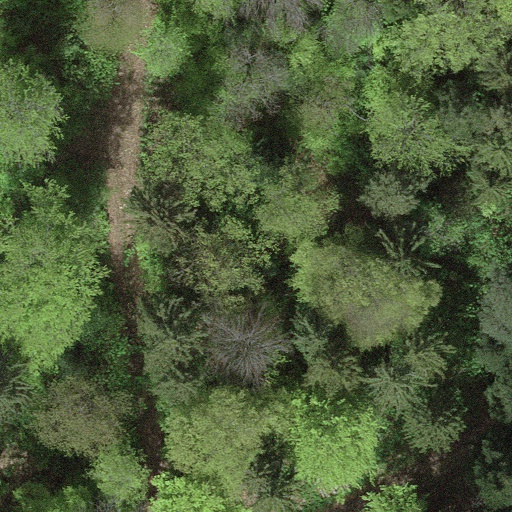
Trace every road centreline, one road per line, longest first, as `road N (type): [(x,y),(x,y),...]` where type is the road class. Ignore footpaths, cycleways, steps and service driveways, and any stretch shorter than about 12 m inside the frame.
road 1 (track): [(137,0),(123,98),(130,305),(149,457),(145,511)]
road 2 (track): [(373,511),(511,414)]
